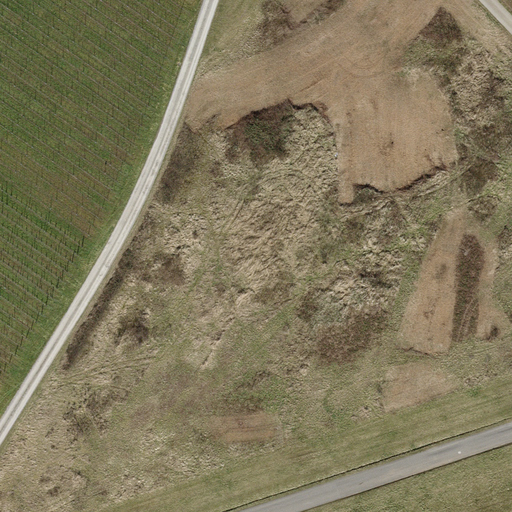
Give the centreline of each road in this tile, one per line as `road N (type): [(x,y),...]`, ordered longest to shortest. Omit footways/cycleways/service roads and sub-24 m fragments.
road 1 (track): [(212,0),(139,196),(0,433)]
road 2 (unclassified): [(268,511),(511,431)]
